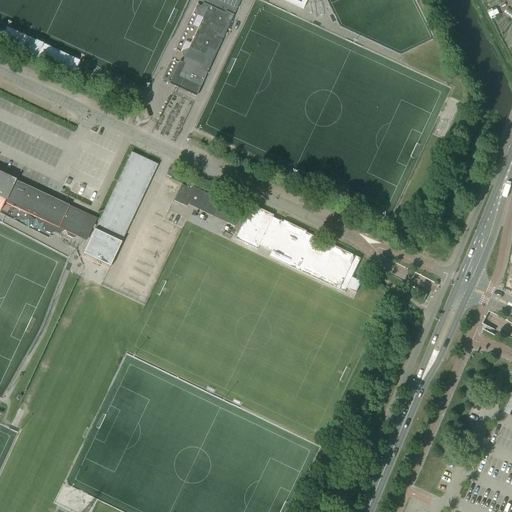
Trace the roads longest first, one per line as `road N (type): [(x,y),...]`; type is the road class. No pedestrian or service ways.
road 1 (unclassified): [(374,246),(0,72)]
road 2 (secondary): [(457,281),(409,408)]
road 3 (secondary): [(409,408),(470,288)]
road 4 (secondary): [(511,159),(457,281)]
road 5 (secondary): [(470,288),(511,166)]
